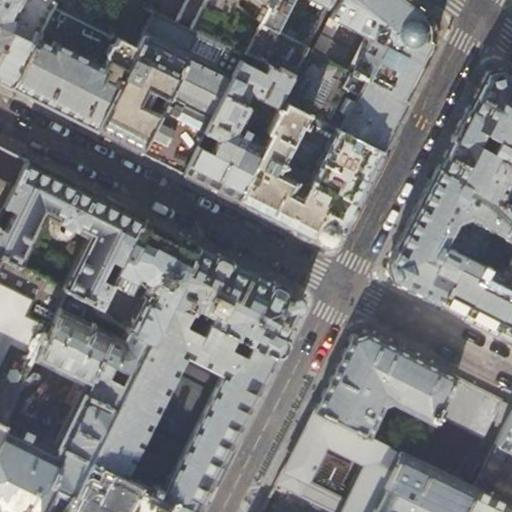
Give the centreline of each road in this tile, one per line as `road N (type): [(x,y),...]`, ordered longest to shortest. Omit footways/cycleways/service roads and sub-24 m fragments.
road 1 (residential): [(0,112),(341,285)]
road 2 (residential): [(478,17),(341,285)]
road 3 (residential): [(341,285),(223,511)]
road 4 (residential): [(341,285),(511,372)]
